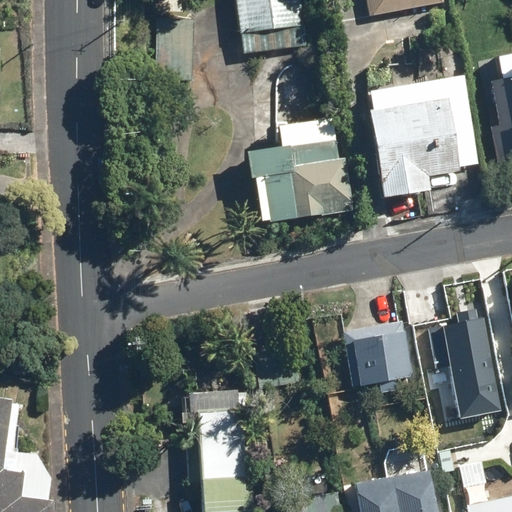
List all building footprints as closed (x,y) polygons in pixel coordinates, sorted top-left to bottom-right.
[(295,0),(228,0),(236,56),(302,46),(295,0)] [(359,0),(363,16),(439,3),(438,0),(359,0)] [(187,19),(150,18),(148,80),(185,81),(187,19)] [(490,128),(498,165),(511,161),(511,63),(508,64),(511,76),(492,80),(502,126),(490,128)] [(460,76),(364,92),(382,198),(423,191),(419,171),(474,163),(460,76)] [(331,137),(253,151),(267,223),(345,209),(331,137)] [(449,360),(460,412),(500,404),(481,311),(426,322),(435,363),(449,360)] [(404,320),(338,331),(348,386),(413,375),(404,320)] [(290,343),(248,350),(254,389),(296,382),(290,343)] [(9,397),(0,395),(0,511),(48,511),(50,500),(43,499),(47,477),(32,455),(9,451),(16,404),(8,403),(9,397)] [(237,408),(193,411),(199,511),(251,511),(247,445),(239,445),(237,408)] [(437,511),(430,468),(352,483),(357,511),(437,511)] [(511,511),(511,496),(464,506),(465,511),(511,511)]
